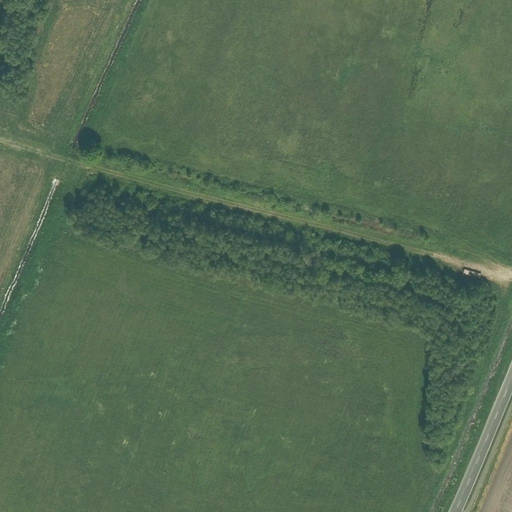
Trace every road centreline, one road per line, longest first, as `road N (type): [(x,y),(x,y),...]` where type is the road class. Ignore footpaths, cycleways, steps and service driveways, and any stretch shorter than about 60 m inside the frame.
road 1 (track): [(0,141),(511,277)]
road 2 (tertiary): [(454,511),(511,374)]
